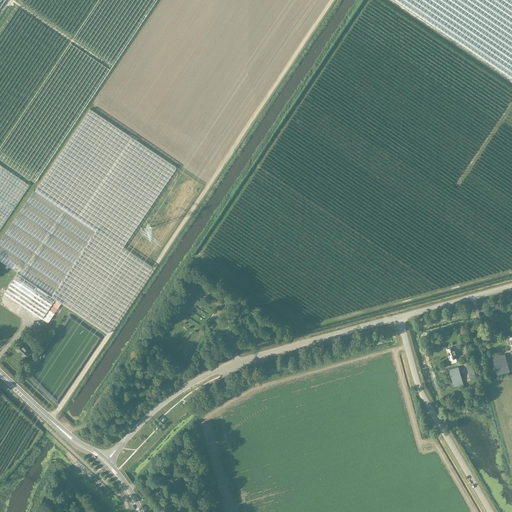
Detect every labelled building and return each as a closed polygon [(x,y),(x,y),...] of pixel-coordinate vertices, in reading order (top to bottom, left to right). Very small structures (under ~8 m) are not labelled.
[(511,0),(395,0),(511,78),(511,0)] [(34,190),(0,240),(0,260),(17,272),(3,293),(41,319),(41,318),(48,323),(54,313),(57,309),(51,304),(53,301),(56,303),(57,301),(54,299),(55,298),(107,334),(152,268),(123,247),(177,168),(91,109),(41,183),(35,191),(34,190)] [(0,228),(29,185),(0,165),(0,228)] [(28,357),(30,354),(28,352),(20,344),(15,349),(24,357),(26,355),(28,357)] [(446,349),(449,359),(459,357),(457,353),(455,353),(453,347),(446,349)] [(496,369),(508,366),(505,354),(493,358),(496,369)] [(452,381),(461,378),(458,367),(449,370),(452,381)] [(452,381),(454,387),(463,384),(462,378),(461,378),(452,381)] [(168,476),(175,469),(169,464),(167,466),(167,467),(163,472),(168,476)] [(176,476),(172,480),(178,485),(182,481),(176,476)]
